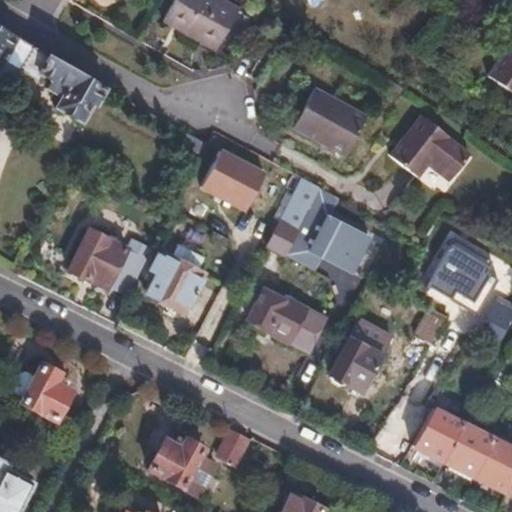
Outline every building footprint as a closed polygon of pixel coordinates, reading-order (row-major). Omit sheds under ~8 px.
[(220,0),(174,0),(163,22),(214,51),(238,9),(220,0)] [(401,0),(381,0),(375,10),(389,19),(401,0)] [(0,28),(0,70),(13,77),(19,68),(32,47),(0,28)] [(511,40),(488,80),(511,95),(511,40)] [(96,103),(105,88),(32,47),(19,68),(36,77),(38,72),(50,79),(47,86),(63,95),(57,105),(80,119),(91,100),(96,103)] [(344,157),(366,115),(316,88),(293,129),(344,157)] [(417,176),(448,137),(422,116),(391,155),(417,176)] [(214,131),(207,145),(203,152),(217,160),(222,151),(243,163),(250,150),(214,131)] [(207,145),(187,134),(180,145),(201,157),(203,152),(207,145)] [(262,157),(250,150),(243,163),(256,169),(262,157)] [(428,166),(419,178),(436,191),(445,179),(428,166)] [(296,233),(299,227),(319,188),(301,178),(278,224),(296,233)] [(307,230),(326,192),(319,188),(299,227),(307,230)] [(278,224),(266,246),(285,256),(296,233),(278,224)] [(89,230),(68,272),(105,289),(125,248),(89,230)] [(202,273),(165,255),(164,258),(158,255),(149,271),(157,275),(147,294),(182,312),(202,273)] [(313,346),(327,320),(286,298),(283,301),(264,291),(248,321),(268,332),(272,325),(313,346)] [(445,316),(432,308),(416,335),(429,343),(445,316)] [(502,344),(509,331),(499,325),(491,338),(502,344)] [(380,355),(348,338),(328,375),(361,392),(380,355)] [(57,419),(72,391),(56,382),(60,374),(39,363),(20,400),(57,419)] [(394,437),(413,444),(427,406),(409,399),(394,437)] [(442,462),(462,422),(433,407),(412,447),(442,462)] [(472,477),(493,437),(462,422),(442,462),(472,477)] [(232,463),(245,440),(229,431),(216,455),(232,463)] [(506,493),(511,480),(511,447),(493,437),(472,477),(506,493)] [(148,467),(196,492),(210,466),(197,459),(202,449),(183,438),(178,448),(163,439),(148,467)] [(0,496),(20,507),(33,483),(7,469),(9,464),(0,459),(0,496)] [(288,494),(279,511),(317,511),(320,507),(301,497),(299,500),(288,494)] [(17,511),(20,507),(0,496),(0,511),(17,511)]
